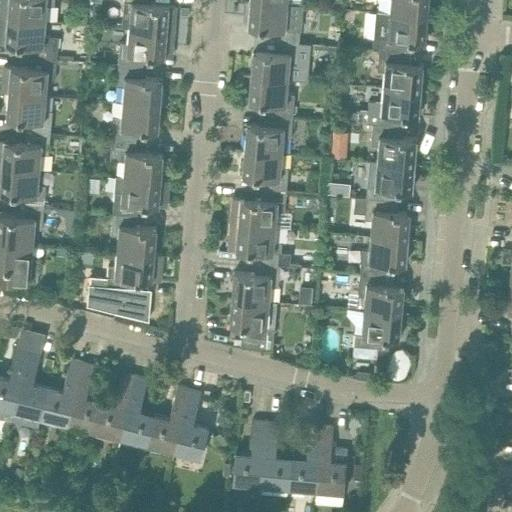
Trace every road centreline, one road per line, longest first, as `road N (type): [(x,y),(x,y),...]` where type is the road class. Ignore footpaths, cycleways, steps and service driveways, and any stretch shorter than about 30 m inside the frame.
road 1 (residential): [(212,0),(187,351)]
road 2 (residential): [(446,328),(474,36)]
road 3 (residential): [(437,403),(187,351)]
road 4 (residential): [(494,511),(475,335),(446,328)]
road 5 (residential): [(187,351),(0,300)]
